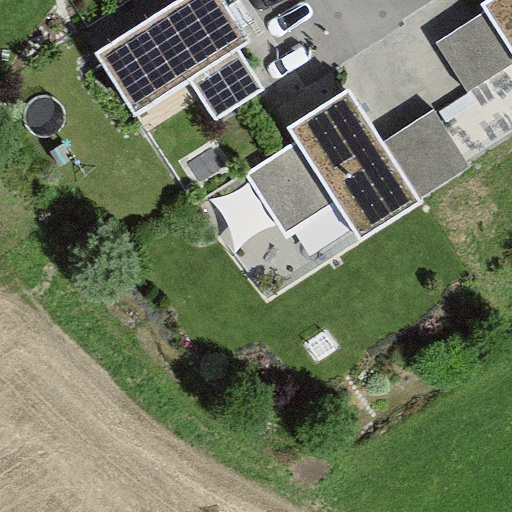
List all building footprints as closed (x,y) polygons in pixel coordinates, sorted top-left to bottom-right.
[(226,0),(171,0),(95,51),(135,112),(190,76),(217,117),(264,85),(238,45),(251,36),(226,0)] [(511,0),(484,0),(482,1),(486,6),(511,45),(511,0)] [(511,59),(511,45),(486,6),(436,40),(469,88),(511,59)] [(387,142),(351,89),(289,131),(298,143),(248,176),(287,234),(337,201),(362,239),(424,197),(387,142)] [(387,142),(424,197),(473,164),(436,109),(387,142)]
